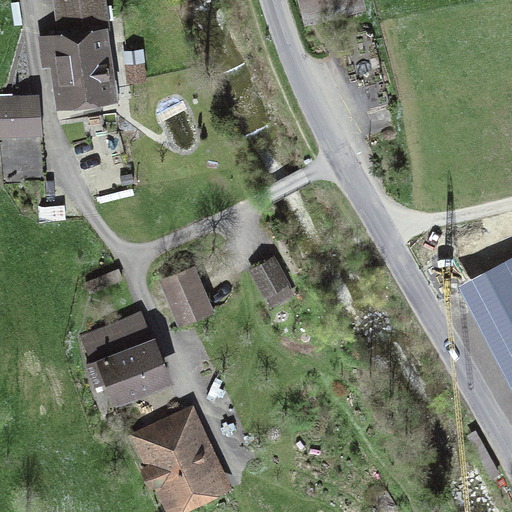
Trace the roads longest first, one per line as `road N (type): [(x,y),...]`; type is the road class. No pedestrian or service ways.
road 1 (unclassified): [(273,0),(299,76),(340,155),(511,457)]
road 2 (track): [(511,203),(379,229)]
